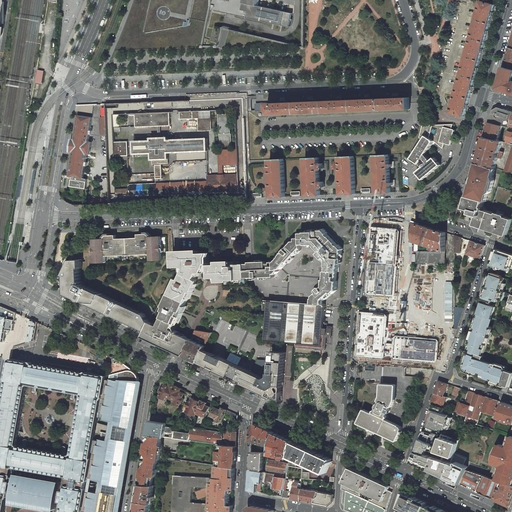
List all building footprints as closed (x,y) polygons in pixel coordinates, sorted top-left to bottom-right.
[(150,0),(144,31),(146,33),(189,25),(191,18),(194,0),(150,0)] [(194,0),(191,18),(207,22),(209,22),(212,10),(230,14),(284,26),(285,22),(284,21),(286,12),(258,6),(259,0),(194,0)] [(434,85),(438,96),(453,99),(453,98),(455,99),(457,93),(462,73),(467,54),(472,36),(476,21),(482,1),(479,0),(459,0),(459,1),(457,0),(440,65),(440,64),(434,85)] [(476,21),(490,24),(493,14),(494,9),(495,6),(495,4),(482,1),(476,21)] [(284,26),(289,27),(292,13),(286,12),(284,21),(285,22),(284,26)] [(472,36),(486,39),(488,32),(490,24),(476,21),(472,36)] [(217,43),(221,27),(216,26),(212,42),(217,43)] [(467,54),(481,58),(483,49),(486,39),(472,36),(467,54)] [(478,68),(481,58),(467,54),(462,73),(476,77),(478,68)] [(511,69),(504,67),(501,77),(498,89),(508,92),(511,93),(511,69)] [(42,83),(44,71),(38,70),(36,81),(42,83)] [(462,73),(457,93),(470,96),(472,89),(473,88),(473,87),(476,77),(462,73)] [(469,100),(470,96),(457,93),(455,99),(451,113),(465,116),(469,100)] [(409,97),(268,103),(268,115),(410,109),(410,103),(409,97)] [(268,115),(268,103),(256,104),(256,108),(256,111),(260,111),(260,115),(268,115)] [(78,114),(94,116),(94,104),(79,105),(78,114)] [(495,108),(492,109),(491,115),(489,122),(502,126),(510,128),(510,125),(511,118),(511,111),(498,107),(495,108)] [(194,119),(194,111),(182,112),(182,119),(194,119)] [(198,119),(199,132),(212,131),(211,111),(194,111),(194,119),(198,119)] [(171,126),(171,112),(136,113),(137,117),(137,127),(171,126)] [(230,114),(219,114),(220,151),(231,150),(230,114)] [(71,178),(76,179),(76,182),(73,182),(72,189),(87,191),(88,184),(89,181),(85,180),(87,168),(88,168),(89,164),(87,164),(89,157),(91,157),(93,145),(90,144),(91,137),(93,136),(94,133),(92,132),(94,120),(80,118),(76,142),(74,141),(72,154),(75,155),(71,178)] [(498,140),(502,126),(489,122),(487,130),(485,137),(498,140)] [(453,124),(424,125),(423,126),(420,137),(424,140),(412,158),(419,163),(422,160),(423,161),(421,164),(423,166),(425,164),(426,165),(417,172),(423,179),(441,165),(435,158),(431,161),(426,154),(434,141),(437,143),(436,145),(438,146),(439,145),(443,148),(444,143),(451,145),(455,130),(452,129),(453,124)] [(498,140),(485,137),(481,151),(478,164),(495,169),(498,158),(502,159),(504,152),(500,151),(502,142),(498,140)] [(169,152),(207,151),(207,139),(168,140),(168,138),(152,138),(152,141),(135,142),(136,154),(153,153),(153,165),(157,165),(157,179),(162,179),(162,165),(160,165),(160,164),(170,164),(169,152)] [(126,142),(115,142),(115,156),(129,156),(128,142),(126,142)] [(238,165),(237,150),(231,150),(220,151),(221,173),(226,173),(226,165),(238,165)] [(389,155),(375,155),(377,193),(391,192),(391,186),(395,186),(395,185),(396,185),(395,180),(390,180),(390,168),(394,168),(394,166),(395,166),(394,161),(390,161),(389,155)] [(354,156),(340,157),(340,164),(339,164),(339,162),(337,162),(337,170),(341,170),(342,194),(356,194),(354,156)] [(319,157),(305,158),(307,196),(321,195),(320,189),(324,189),(324,181),(321,181),(321,184),(320,184),(320,171),(323,170),(323,163),(320,163),(319,163),(319,157)] [(284,159),(270,160),(270,167),(265,167),(265,172),(266,172),(266,173),(270,173),(271,185),(266,185),(266,190),(267,190),(267,191),(271,191),(271,197),(286,197),(284,159)] [(487,201),(489,194),(492,191),(495,180),(494,176),(495,169),(478,164),(473,182),(471,189),(469,197),(484,201),(487,201)] [(138,196),(201,193),(238,192),(238,172),(226,173),(221,173),(208,174),(208,182),(200,183),(138,185),(130,186),(130,190),(117,190),(117,197),(138,196)] [(472,210),(482,209),(482,207),(484,201),(469,197),(467,202),(466,208),(472,210)] [(472,210),(470,216),(476,218),(474,224),(484,227),(489,211),(485,210),(482,209),(472,210)] [(496,214),(489,211),(484,227),(507,234),(511,219),(503,216),(504,213),(497,211),(496,214)] [(429,227),(415,222),(415,230),(414,240),(418,241),(427,245),(433,228),(429,227)] [(399,231),(399,230),(398,230),(371,227),(371,228),(365,293),(392,296),(393,296),(393,295),(399,231)] [(427,245),(441,249),(446,251),(445,232),(439,230),(433,228),(427,245)] [(318,231),(304,231),(304,232),(300,232),(300,237),(300,244),(305,244),(305,245),(313,245),(320,252),(333,240),(327,234),(327,233),(323,229),(323,230),(318,230),(318,231)] [(93,238),(94,262),(103,262),(102,260),(106,260),(106,255),(108,255),(121,255),(121,253),(135,253),(135,254),(150,253),(150,258),(154,258),(154,260),(162,260),(161,236),(149,236),(149,234),(148,233),(143,233),(143,239),(138,239),(138,237),(116,238),(116,240),(112,240),(111,234),(106,234),(105,236),(105,238),(93,238)] [(338,245),(327,233),(327,234),(333,240),(338,245)] [(287,247),(282,252),(279,255),(279,256),(274,261),(279,269),(280,269),(287,262),(288,262),(300,248),(300,244),(300,237),(295,237),(295,240),(292,240),(287,246),(287,247)] [(318,254),(324,260),(325,258),(327,260),(327,263),(326,266),(327,267),(327,271),(337,272),(339,272),(339,268),(340,268),(341,254),(342,254),(343,250),(338,245),(333,240),(320,252),(318,254)] [(467,254),(481,259),(485,245),(477,243),(471,241),(467,254)] [(511,254),(495,248),(490,262),(496,264),(495,267),(496,267),(496,268),(497,268),(497,269),(498,269),(499,269),(499,268),(500,268),(502,269),(502,268),(506,269),(507,267),(509,268),(510,267),(511,267),(511,254)] [(441,252),(417,252),(417,259),(417,263),(422,263),(446,263),(446,251),(441,249),(441,252)] [(166,311),(159,326),(154,324),(154,323),(151,321),(146,331),(144,335),(154,340),(153,341),(157,343),(157,341),(169,347),(169,348),(172,350),(173,348),(185,354),(192,340),(192,339),(178,332),(179,331),(172,328),(175,322),(176,323),(180,315),(182,316),(184,312),(182,311),(192,291),(194,292),(196,288),(194,287),(198,279),(196,278),(199,272),(210,271),(210,277),(217,277),(218,280),(222,279),(246,279),(246,277),(245,269),(245,264),(234,264),(234,266),(229,266),(229,262),(217,262),(217,264),(210,265),(209,262),(208,262),(207,252),(199,252),(197,252),(197,250),(180,251),(180,253),(173,253),(173,264),(177,264),(178,267),(182,267),(183,267),(185,268),(183,273),(180,280),(179,279),(173,291),(175,291),(172,298),(170,297),(164,310),(166,311)] [(71,259),(63,275),(66,288),(77,298),(83,300),(89,287),(83,284),(82,287),(79,285),(82,281),(81,268),(82,268),(82,258),(71,259)] [(261,278),(274,277),(274,274),(276,274),(279,271),(279,269),(274,261),(269,261),(269,263),(265,263),(265,261),(248,262),(248,264),(245,264),(245,269),(246,277),(249,277),(249,278),(255,278),(255,277),(261,277),(261,278)] [(324,279),(323,286),(316,291),(317,292),(313,295),(312,298),(311,303),(324,304),(324,299),(332,293),(333,294),(337,291),(338,281),(337,281),(337,272),(327,271),(325,271),(325,279),(324,279)] [(417,316),(437,316),(437,271),(417,271),(417,316)] [(502,276),(491,272),(490,276),(489,275),(488,278),(489,278),(488,282),(487,281),(486,283),(484,290),(485,291),(484,295),(482,295),(481,298),(484,300),(483,303),(481,302),(479,307),(480,308),(478,313),(492,318),(495,306),(490,305),(491,302),(492,299),(494,300),(495,299),(496,298),(498,298),(503,300),(505,292),(506,292),(504,291),(505,288),(503,287),(505,283),(503,282),(505,278),(501,277),(502,276)] [(99,308),(109,313),(115,299),(102,293),(89,287),(83,300),(99,308)] [(77,298),(66,288),(67,292),(67,294),(77,298)] [(326,300),(333,294),(332,293),(324,299),(324,304),(325,304),(326,300)] [(147,314),(125,304),(123,307),(121,305),(122,302),(115,299),(109,313),(112,316),(115,316),(122,316),(120,318),(146,331),(151,321),(147,314)] [(311,303),(268,300),(268,303),(268,310),(267,313),(267,314),(265,339),(265,340),(296,343),(297,343),(301,343),(322,345),(322,344),(323,328),(325,305),(325,304),(324,304),(311,303)] [(15,323),(17,312),(2,305),(0,314),(0,340),(5,341),(7,329),(14,330),(15,323)] [(387,316),(387,315),(386,315),(361,313),(358,356),(359,356),(383,358),(385,336),(387,316)] [(482,355),(485,344),(487,345),(489,339),(488,337),(489,334),(490,333),(493,327),(489,326),(492,318),(478,313),(477,317),(478,318),(477,322),(475,321),(471,332),(473,333),(465,357),(466,357),(464,362),(468,371),(473,373),(473,374),(484,377),(485,375),(492,378),(492,380),(498,382),(497,384),(501,385),(502,383),(505,384),(505,385),(509,387),(511,378),(511,371),(505,370),(506,368),(505,366),(497,363),(497,364),(495,363),(494,363),(493,364),(484,361),(482,358),(483,355),(482,355)] [(38,322),(31,319),(27,343),(34,341),(38,322)] [(323,328),(322,344),(326,344),(327,337),(327,335),(332,335),(333,329),(333,327),(327,326),(327,328),(323,328)] [(201,338),(208,342),(209,338),(212,333),(196,330),(194,337),(200,340),(201,338)] [(437,340),(394,336),(393,358),(436,362),(437,340)] [(214,354),(211,352),(216,341),(209,338),(208,342),(206,346),(198,362),(208,366),(238,380),(238,379),(241,380),(241,382),(254,388),(257,389),(262,391),(267,394),(270,395),(281,401),(282,384),(284,352),(271,351),(270,360),(257,359),(252,372),(242,367),(238,365),(242,358),(230,353),(227,360),(214,354)] [(198,362),(206,346),(192,340),(185,354),(185,356),(198,362)] [(135,371),(127,365),(122,361),(120,360),(120,361),(118,361),(118,359),(114,357),(110,379),(139,384),(139,380),(139,378),(139,376),(138,375),(137,373),(136,372),(135,371)] [(120,511),(123,496),(125,485),(143,381),(142,380),(139,380),(139,384),(110,379),(110,380),(106,379),(107,376),(97,374),(94,373),(86,372),(86,373),(32,364),(32,362),(20,360),(11,359),(9,369),(9,372),(9,373),(7,381),(8,381),(3,409),(2,416),(1,420),(0,428),(0,511),(120,511)] [(444,396),(448,384),(439,381),(435,393),(444,396)] [(177,386),(167,382),(163,389),(162,388),(160,392),(162,393),(160,397),(165,399),(166,396),(171,399),(177,386)] [(359,423),(397,440),(402,430),(402,429),(402,428),(402,427),(401,426),(386,419),(388,413),(389,413),(391,410),(390,409),(392,406),(394,402),(395,397),(396,385),(382,384),(381,396),(379,400),(379,401),(378,403),(377,404),(375,407),(376,408),(375,411),(374,411),(373,413),(365,410),(359,423)] [(175,401),(174,403),(179,406),(181,402),(183,402),(184,398),(183,398),(185,393),(183,392),(184,390),(182,389),(177,386),(171,399),(175,401)] [(455,386),(451,398),(456,400),(460,388),(455,386)] [(462,403),(459,412),(468,416),(475,393),(470,391),(468,399),(470,400),(468,405),(462,403)] [(443,407),(446,397),(444,396),(435,393),(432,404),(433,404),(434,404),(443,407)] [(475,393),(468,416),(466,420),(478,424),(482,411),(487,397),(475,393)] [(493,414),(498,400),(487,397),(482,411),(493,414)] [(203,401),(200,400),(200,401),(193,398),(191,402),(188,401),(186,406),(189,407),(186,412),(192,414),(196,415),(203,401)] [(196,415),(197,413),(205,417),(210,407),(209,406),(210,404),(203,401),(196,415)] [(501,421),(510,423),(510,422),(511,422),(511,404),(502,402),(497,418),(501,419),(501,421)] [(460,417),(457,416),(458,412),(443,407),(434,404),(432,409),(433,409),(432,413),(430,413),(427,420),(456,430),(460,417)] [(238,415),(222,407),(221,410),(215,407),(212,416),(217,418),(216,421),(222,422),(226,414),(229,416),(228,418),(235,421),(238,415)] [(152,420),(151,420),(149,435),(162,436),(165,437),(165,433),(167,427),(167,423),(164,422),(152,420)] [(456,430),(427,420),(426,426),(428,427),(427,429),(438,433),(442,434),(443,435),(445,429),(451,431),(455,432),(456,430)] [(490,420),(487,427),(493,429),(495,422),(490,420)] [(274,432),(257,423),(253,426),(252,440),(254,440),(253,442),(261,443),(261,441),(272,443),(274,432)] [(203,429),(192,427),(191,433),(190,440),(214,443),(220,444),(227,445),(228,430),(224,429),(224,432),(203,429)] [(424,430),(419,445),(420,446),(421,446),(419,451),(417,451),(414,462),(430,469),(434,456),(426,454),(428,448),(436,451),(438,444),(434,443),(438,433),(427,429),(427,431),(424,430)] [(238,431),(228,430),(227,445),(237,446),(238,431)] [(191,433),(173,431),(173,433),(171,433),(170,437),(190,440),(191,433)] [(274,432),(272,443),(271,452),(271,454),(279,455),(278,461),(281,461),(283,456),(290,458),(291,457),(294,441),(274,432)] [(451,465),(459,440),(443,435),(442,434),(438,444),(436,451),(434,456),(430,469),(447,477),(451,465)] [(160,456),(162,444),(161,444),(162,436),(149,435),(146,453),(149,454),(160,456)] [(511,485),(511,484),(511,435),(511,436),(508,447),(499,444),(493,462),(502,465),(497,480),(501,481),(504,482),(511,485)] [(294,441),(291,457),(297,460),(326,473),(331,462),(332,463),(332,461),(333,459),(294,441)] [(235,468),(237,446),(227,445),(220,444),(219,451),(218,450),(218,455),(218,459),(219,459),(218,465),(227,467),(235,468)] [(264,453),(251,452),(250,470),(263,470),(264,453)] [(140,484),(152,485),(154,478),(154,477),(154,476),(156,476),(157,469),(157,468),(157,467),(158,461),(159,461),(160,456),(149,454),(146,453),(142,475),(140,484)] [(296,464),(297,460),(291,457),(290,458),(289,463),(289,466),(296,467),(296,464)] [(278,461),(270,459),(269,469),(287,472),(289,466),(289,463),(281,461),(278,461)] [(232,511),(233,507),(233,505),(229,505),(230,489),(234,489),(235,482),(235,470),(235,468),(227,467),(218,465),(217,467),(217,469),(216,477),(217,478),(216,479),(215,478),(212,478),(212,488),(211,504),(210,511),(232,511)] [(461,484),(467,470),(456,466),(451,465),(447,477),(461,484)] [(390,486),(350,467),(343,482),(383,500),(388,490),(390,486)] [(264,472),(250,470),(249,490),(257,491),(257,490),(261,490),(261,483),(262,483),(263,480),(264,472)] [(497,480),(467,470),(461,484),(495,499),(498,489),(499,485),(501,481),(497,480)] [(268,472),(266,481),(270,482),(270,481),(273,481),(275,473),(269,472),(268,472)] [(283,475),(275,473),(273,481),(273,488),(284,489),(286,478),(283,477),(283,475)] [(212,478),(174,476),(172,511),(210,511),(211,504),(195,503),(191,503),(192,488),(196,488),(196,487),(212,488),(212,478)] [(302,488),(302,484),(299,483),(295,482),(292,498),(301,500),(302,488)] [(383,500),(343,482),(342,489),(347,491),(345,509),(352,511),(385,511),(392,492),(388,490),(383,500)] [(502,487),(499,485),(498,489),(495,499),(498,501),(502,503),(510,506),(511,501),(511,484),(511,485),(504,482),(502,487)] [(152,485),(140,484),(138,501),(151,503),(154,485),(152,485)] [(314,490),(302,488),(301,500),(328,505),(333,502),(334,494),(318,491),(319,491),(314,490)] [(419,498),(403,491),(396,511),(447,511),(434,506),(433,507),(427,504),(427,502),(419,498)] [(149,511),(151,503),(138,501),(135,511),(149,511)]
